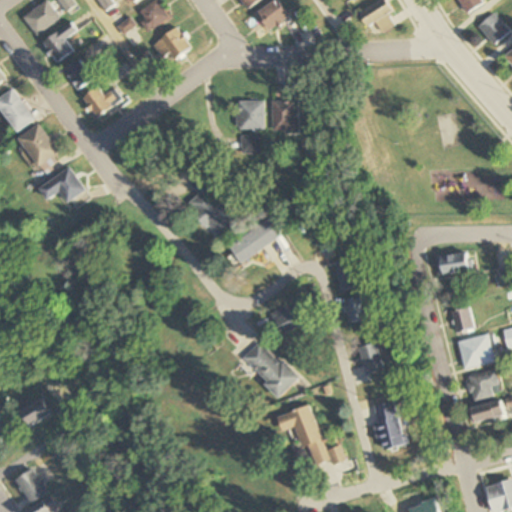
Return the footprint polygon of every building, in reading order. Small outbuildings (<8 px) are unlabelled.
[(76,6),(71,0),(58,0),(58,1),(67,13),(76,6)] [(241,0),(249,10),(262,0),(241,0)] [(291,16),(277,0),(259,15),(273,31),(291,16)] [(384,33),(399,26),(386,0),(361,13),(368,28),(378,23),(384,33)] [(486,4),(483,0),(459,0),(471,15),(486,4)] [(24,18),(37,36),(61,19),(48,1),(24,18)] [(170,18),(158,1),(138,15),(151,33),(170,18)] [(43,45),(58,65),(74,52),(65,41),(77,32),(71,24),(43,45)] [(170,55),(175,62),(193,49),(179,29),(154,46),(164,60),(170,55)] [(95,80),(81,61),(64,73),(79,92),(95,80)] [(84,99),(98,119),(122,102),(115,91),(106,97),(99,88),(84,99)] [(36,120),(13,90),(0,100),(0,110),(18,134),(36,120)] [(267,131),(267,102),(237,102),(237,131),(267,131)] [(297,102),(274,102),(274,133),(297,133),(297,102)] [(45,178),(60,168),(55,159),(60,156),(40,126),(20,139),(45,178)] [(242,154),(258,154),(258,138),(242,138),(242,154)] [(41,189),(49,201),(61,192),(70,205),(87,192),(70,168),(41,189)] [(188,205),(220,242),(238,227),(206,190),(188,205)] [(229,246),(240,263),(283,238),(272,220),(229,246)] [(442,275),(475,272),(474,253),(440,256),(442,275)] [(337,268),(343,292),(369,285),(363,261),(337,268)] [(496,288),(511,285),(511,268),(493,272),(496,288)] [(343,303),(350,325),(373,318),(366,296),(343,303)] [(296,304),(273,312),(282,335),(304,328),(296,304)] [(476,330),(471,308),(453,312),(458,334),(476,330)] [(496,364),(491,336),(460,341),(465,370),(496,364)] [(244,360),(282,399),(300,380),(262,342),(244,360)] [(360,348),(367,376),(387,372),(379,343),(360,348)] [(495,388),(502,387),(499,372),(470,377),(474,403),(497,399),(495,388)] [(32,429),(52,416),(42,400),(22,413),(32,429)] [(478,425),(508,416),(503,400),(473,410),(478,425)] [(383,453),(411,446),(400,401),(376,407),(380,424),(376,425),(383,453)] [(326,452),(310,407),(278,418),(283,433),(295,429),(303,449),(309,447),(316,467),(333,461),(335,467),(348,463),(342,447),(326,452)] [(0,442),(10,435),(0,420),(0,442)] [(49,495),(36,470),(17,479),(30,504),(49,495)] [(511,480),(487,489),(494,511),(506,511),(511,510),(511,480)] [(54,511),(60,509),(52,498),(29,511),(54,511)] [(410,510),(410,511),(441,511),(438,501),(410,510)]
